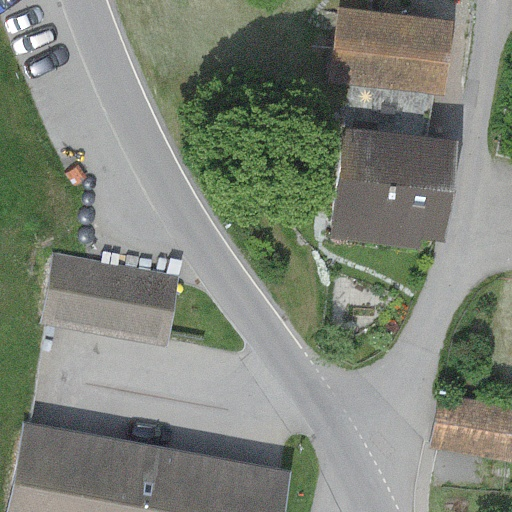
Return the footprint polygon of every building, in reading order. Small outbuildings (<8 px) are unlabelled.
[(453,20),(337,8),(329,84),(444,96),(453,20)] [(458,142),(342,129),(329,237),(423,248),(423,240),(446,243),(458,142)] [(175,277),(52,255),(39,325),(162,348),(175,277)] [(511,456),(511,408),(439,395),(429,449),(511,463),(511,456)] [(278,511),(285,472),(17,425),(1,511),(278,511)]
